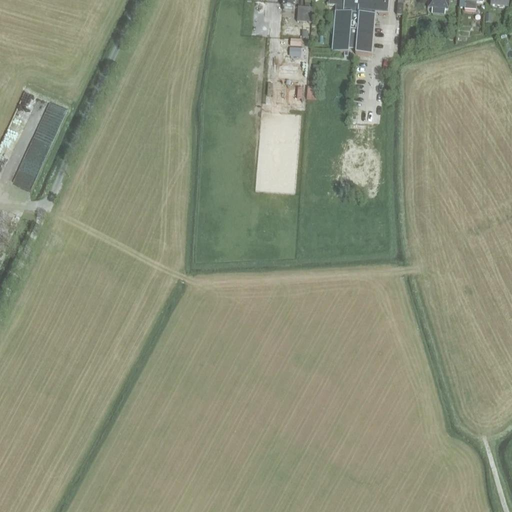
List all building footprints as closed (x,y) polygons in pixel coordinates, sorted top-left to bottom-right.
[(279,0),(280,1),(283,2),(282,8),(294,9),(294,0),(279,0)] [(355,55),(372,57),(376,14),(388,15),(389,0),(328,0),(328,6),(335,7),(335,12),(334,12),(331,53),(344,54),(343,58),(348,59),(348,50),(355,50),(355,55)] [(427,0),(427,9),(431,9),(431,15),(444,16),(445,11),(448,11),(449,0),(427,0)] [(459,0),(459,2),(464,3),(464,11),(475,12),(476,3),(482,4),(482,0),(459,0)] [(508,0),(490,0),(489,7),(508,8),(508,0)] [(312,9),(297,8),(296,22),(311,23),(312,9)] [(289,48),(287,78),(307,79),(309,49),(289,48)] [(325,59),(309,58),(307,80),(323,81),(325,59)]
